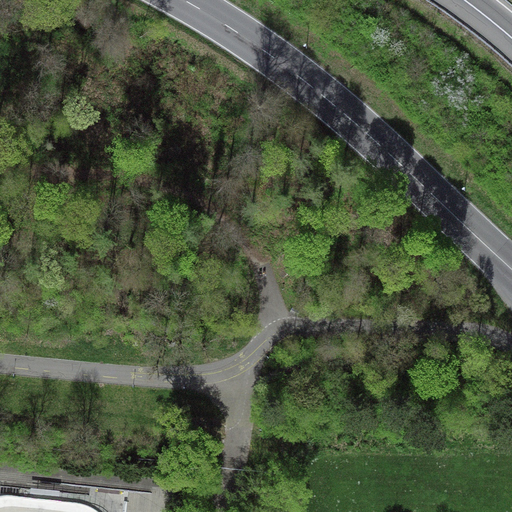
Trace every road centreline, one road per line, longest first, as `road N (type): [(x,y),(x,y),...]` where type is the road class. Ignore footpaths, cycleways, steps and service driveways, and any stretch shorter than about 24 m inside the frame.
road 1 (primary): [(481,241),(305,81),(183,0)]
road 2 (track): [(0,172),(137,177),(181,187),(222,210),(251,243),(279,330)]
